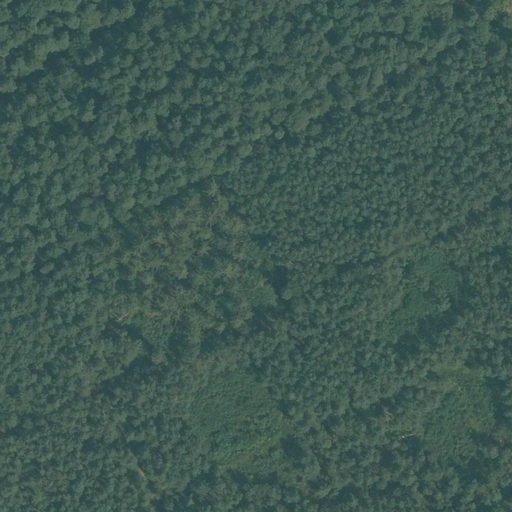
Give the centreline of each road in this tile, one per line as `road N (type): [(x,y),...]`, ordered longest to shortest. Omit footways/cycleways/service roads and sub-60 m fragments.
road 1 (track): [(266,138),(0,283)]
road 2 (track): [(0,95),(151,0)]
road 3 (track): [(462,31),(325,105)]
